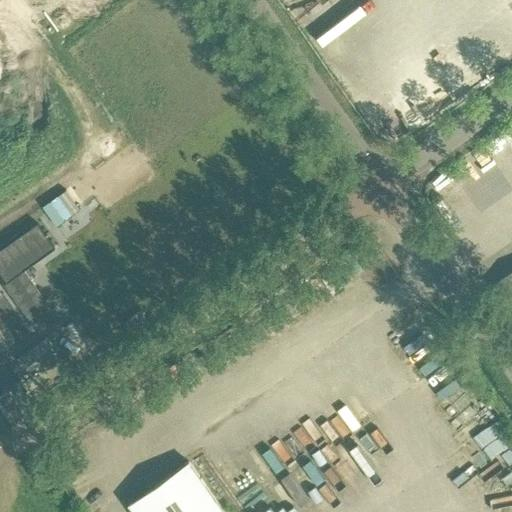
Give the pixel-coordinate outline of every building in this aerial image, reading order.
[(302,0),(315,20),(345,0),(302,0)] [(36,207),(51,225),(74,207),(59,188),(36,207)] [(59,318),(24,269),(55,248),(38,223),(0,249),(0,273),(6,282),(5,284),(39,332),(59,318)] [(511,270),(492,284),(511,312),(511,270)] [(147,321),(144,318),(140,311),(123,322),(128,330),(130,333),(147,321)] [(58,358),(44,339),(18,357),(25,367),(38,358),(45,367),(58,358)] [(0,356),(0,384),(4,391),(18,381),(0,356)] [(29,403),(31,401),(29,399),(17,381),(9,387),(23,407),(29,403)] [(224,511),(189,461),(129,503),(134,511),(224,511)] [(266,485),(283,508),(301,495),(284,472),(266,485)] [(262,497),(252,503),(257,511),(284,511),(280,505),(270,511),(262,497)]
